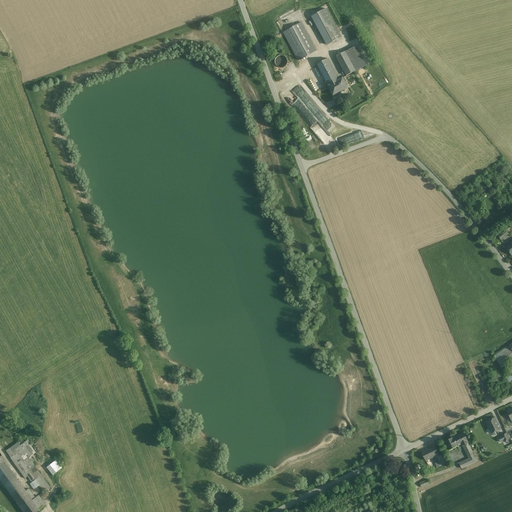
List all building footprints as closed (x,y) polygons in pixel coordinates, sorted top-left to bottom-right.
[(326,9),(312,16),(327,45),(341,37),(326,9)] [(317,50),(302,22),(284,32),(300,60),(317,50)] [(356,46),(345,52),(355,71),(366,65),(356,46)] [(345,52),(336,56),(347,76),(355,71),(345,52)] [(281,55),(279,55),(278,56),(277,57),(276,58),(275,59),(275,60),(275,61),(275,62),(275,63),(275,64),(276,65),(276,66),(277,67),(278,67),(279,68),(280,68),(281,68),(283,68),(284,68),(285,67),(286,66),(287,65),(287,64),(288,63),(288,62),(287,60),(287,59),(287,58),(286,57),(285,57),(284,56),(283,55),(282,55),(281,55)] [(326,59),(316,65),(328,86),(338,80),(326,59)] [(338,80),(328,86),(333,96),(348,87),(343,78),(338,80)] [(382,85),(379,80),(370,85),(373,91),(382,85)] [(328,120),(295,82),(282,94),(314,131),(328,120)] [(323,133),(315,134),(322,148),(329,144),(323,133)] [(508,234),(504,229),(499,233),(503,238),(508,234)] [(511,350),(509,347),(494,357),(502,368),(511,360),(511,358),(509,355),(511,353),(511,350)] [(501,373),(500,372),(498,372),(496,372),(495,372),(494,373),(493,374),(493,375),(492,376),(492,377),(492,378),(492,379),(492,380),(492,381),(493,382),(494,383),(495,384),(496,384),(497,384),(498,385),(499,384),(500,384),(502,383),(503,382),(504,381),(504,380),(504,379),(504,378),(504,377),(504,376),(504,375),(503,374),(502,373),(501,373)] [(496,418),(487,422),(492,433),(501,429),(496,418)] [(464,433),(456,436),(458,441),(456,442),(458,446),(462,445),(463,446),(464,446),(465,449),(470,447),(468,443),(469,443),(464,433)] [(507,433),(501,435),(504,442),(510,439),(507,433)] [(456,436),(444,442),(449,451),(458,446),(456,442),(458,441),(456,436)] [(31,482),(35,479),(44,492),(51,488),(29,458),(36,453),(27,441),(20,446),(18,443),(7,451),(26,478),(28,477),(31,482)] [(434,446),(422,452),(426,460),(438,454),(434,446)] [(477,461),(474,455),(469,457),(470,459),(467,460),(469,465),(477,461)] [(57,460),(46,468),(53,476),(64,467),(57,460)] [(467,460),(460,463),(462,468),(469,465),(467,460)] [(17,480),(3,461),(0,463),(0,479),(6,488),(17,480)] [(17,480),(6,488),(23,511),(37,511),(39,510),(33,501),(25,491),(17,480)] [(28,489),(25,491),(33,501),(35,499),(28,489)] [(39,496),(35,499),(40,505),(43,502),(39,496)] [(40,505),(35,499),(33,501),(39,510),(46,505),(43,502),(40,505)]
